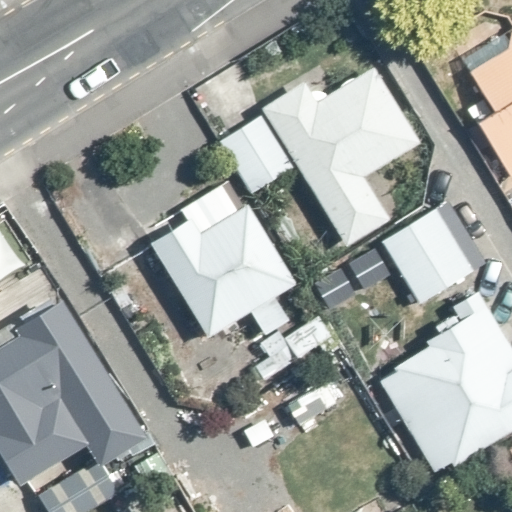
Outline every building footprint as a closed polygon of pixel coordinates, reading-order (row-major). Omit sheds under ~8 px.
[(251,192),(299,164),(347,245),(389,220),(363,175),(420,142),(374,64),(326,93),(318,79),(267,110),(219,138),(251,192)] [(295,322),(279,295),(304,281),(256,200),(241,209),(221,177),(141,224),(208,337),(251,312),(267,339),(295,322)] [(471,271),(434,208),(381,239),(419,302),(471,271)] [(511,336),(481,287),(449,307),(453,313),(433,325),(440,337),(377,376),(438,473),(511,427),(511,336)] [(0,319),(0,460),(20,490),(29,484),(48,511),(87,511),(100,503),(85,482),(109,466),(146,440),(112,390),(117,387),(53,293),(4,326),(0,319)]
